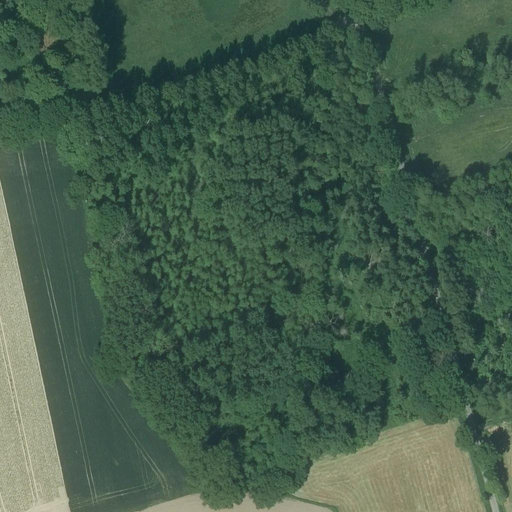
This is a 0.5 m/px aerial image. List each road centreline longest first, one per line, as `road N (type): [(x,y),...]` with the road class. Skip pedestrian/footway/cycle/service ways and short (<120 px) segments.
road 1 (unclassified): [(494,511),(357,14)]
road 2 (unclassified): [(357,14),(224,82),(80,124),(0,132)]
